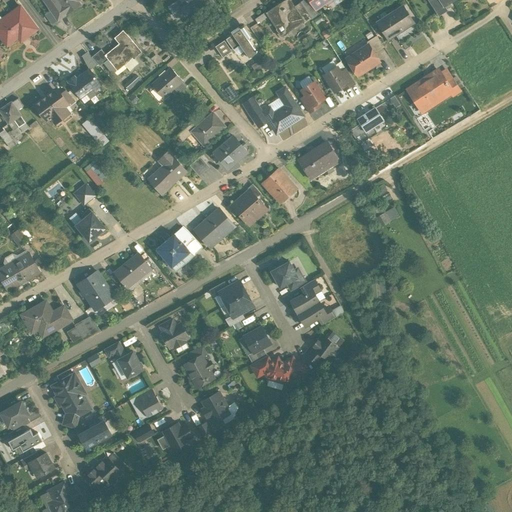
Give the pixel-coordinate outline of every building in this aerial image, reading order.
[(47,0),(52,7),(62,0),(69,11),(77,5),(73,0),(47,0)] [(62,0),(52,7),(59,17),(69,11),(62,0)] [(176,0),(170,4),(173,8),(171,9),(176,17),(185,12),(186,13),(200,4),(197,0),(176,0)] [(197,0),(200,4),(204,11),(209,8),(214,16),(220,12),(212,0),(197,0)] [(298,11),(295,6),(294,7),(289,0),(285,0),(266,13),(276,27),(283,23),(289,32),(304,21),(305,21),(298,11)] [(309,0),(316,9),(330,0),(309,0)] [(429,0),(440,15),(447,10),(446,8),(450,6),(449,3),(453,0),(429,0)] [(311,18),(301,2),(295,6),(298,11),(305,21),(304,21),(305,22),(311,18)] [(22,3),(0,19),(0,31),(9,43),(20,35),(22,39),(39,26),(22,3)] [(403,6),(378,22),(389,39),(398,33),(398,34),(401,32),(401,31),(414,23),(403,6)] [(243,27),(241,29),(239,26),(231,31),(233,34),(226,38),(227,39),(233,48),(234,49),(240,45),(249,58),(257,52),(248,39),(250,38),(243,27)] [(142,51),(124,29),(117,35),(123,43),(117,48),(115,46),(107,52),(107,53),(110,56),(119,67),(126,61),(127,60),(125,58),(131,53),(134,57),(135,57),(142,51)] [(377,35),(366,43),(368,45),(369,45),(374,54),(384,47),(377,35)] [(226,41),(225,39),(216,45),(223,56),(232,50),(231,49),(233,48),(227,39),(226,41)] [(368,45),(347,59),(358,76),(370,67),(369,66),(378,60),(379,62),(374,54),(369,45),(368,45)] [(107,52),(103,47),(93,54),(101,63),(110,56),(107,53),(107,52)] [(131,53),(125,58),(127,60),(126,61),(131,68),(139,62),(135,57),(134,57),(131,53)] [(91,66),(78,76),(76,73),(69,78),(82,95),(88,91),(92,96),(98,91),(96,88),(103,82),(91,66)] [(171,67),(152,83),(164,97),(183,81),(171,67)] [(337,67),(325,75),(335,92),(347,84),(342,75),(341,73),(337,67)] [(355,83),(346,69),(341,73),(342,75),(347,84),(349,87),(355,83)] [(438,70),(428,77),(429,79),(410,92),(424,114),(453,96),(450,92),(451,91),(446,83),(438,70)] [(134,89),(125,78),(120,82),(129,93),(134,89)] [(460,91),(452,79),(446,83),(451,91),(450,92),(453,96),(460,91)] [(325,98),(314,82),(302,90),(305,95),(312,107),(313,106),(325,98)] [(78,99),(67,87),(63,91),(72,103),(78,99)] [(286,106),(274,113),(271,109),(264,114),(275,131),(278,132),(281,129),(282,127),(289,122),(293,123),(304,116),(285,87),(277,92),(286,106)] [(63,91),(59,94),(55,88),(36,102),(48,118),(52,115),(57,120),(71,110),(66,104),(70,101),(71,103),(72,103),(63,91)] [(20,95),(2,107),(10,120),(11,120),(16,116),(18,120),(21,123),(27,120),(18,108),(25,103),(20,95)] [(313,106),(312,107),(305,95),(300,99),(309,113),(315,109),(313,106)] [(394,96),(390,99),(395,108),(401,105),(394,96)] [(262,111),(253,97),(243,103),(253,118),(262,111)] [(376,108),(357,120),(360,124),(365,132),(373,127),(384,121),(376,108)] [(197,126),(192,130),(193,132),(204,144),(225,126),(213,112),(197,126)] [(92,117),(86,122),(90,127),(96,122),(92,117)] [(27,120),(21,123),(24,129),(30,125),(27,120)] [(193,122),(178,135),(183,141),(193,132),(192,130),(197,126),(193,122)] [(360,124),(350,130),(355,139),(365,132),(360,124)] [(19,125),(13,129),(16,135),(22,131),(19,125)] [(13,137),(6,127),(1,131),(8,140),(13,137)] [(373,127),(365,132),(369,139),(377,134),(373,127)] [(13,137),(8,140),(12,145),(19,140),(16,135),(13,137)] [(248,152),(233,135),(215,151),(227,165),(238,155),(240,158),(248,152)] [(328,143),(309,155),(308,153),(298,160),(311,180),(325,171),(324,168),(338,159),(328,143)] [(165,195),(190,174),(183,166),(172,152),(161,161),(164,165),(150,177),(165,195)] [(209,165),(200,156),(190,165),(199,174),(209,165)] [(356,157),(348,164),(352,168),(359,161),(356,157)] [(278,168),(263,182),(280,202),(296,189),(278,168)] [(88,181),(76,190),(85,202),(97,192),(88,181)] [(253,183),(248,187),(250,190),(250,189),(257,197),(261,193),(253,183)] [(257,197),(250,189),(250,190),(242,197),(257,214),(265,207),(257,197)] [(257,214),(242,197),(234,204),(233,204),(240,212),(248,222),(257,214)] [(232,202),(227,206),(235,216),(240,212),(233,204),(234,204),(232,202)] [(109,228),(91,205),(88,207),(86,209),(84,212),(82,215),(84,217),(77,222),(91,238),(97,233),(101,233),(103,232),(104,232),(106,231),(108,229),(109,228)] [(221,209),(205,223),(204,221),(195,229),(209,245),(233,223),(221,209)] [(385,215),(376,220),(380,227),(389,222),(385,215)] [(195,238),(183,224),(176,231),(187,245),(195,238)] [(19,228),(13,232),(22,243),(28,238),(19,228)] [(176,231),(157,246),(164,253),(163,257),(167,257),(173,264),(183,256),(187,261),(195,254),(187,245),(176,231)] [(203,247),(195,238),(187,245),(195,254),(203,247)] [(140,250),(116,269),(129,285),(153,266),(140,250)] [(30,251),(0,267),(0,271),(9,287),(41,269),(30,251)] [(289,261),(271,271),(280,287),(287,284),(298,277),(298,276),(289,261)] [(97,270),(77,283),(95,308),(114,295),(97,270)] [(298,277),(287,284),(291,291),(306,282),(301,274),(298,276),(298,277)] [(314,280),(301,288),(304,294),(312,290),(313,291),(318,288),(314,280)] [(240,281),(227,288),(227,289),(220,293),(226,305),(247,293),(240,281)] [(224,282),(210,289),(214,297),(220,293),(227,289),(227,288),(224,282)] [(304,294),(291,301),(298,314),(319,302),(313,291),(312,290),(304,294)] [(247,293),(226,305),(221,308),(227,319),(232,316),(233,316),(240,312),(241,313),(254,306),(247,293)] [(46,299),(24,312),(32,327),(39,323),(44,333),(73,317),(65,304),(53,311),(46,299)] [(319,302),(298,314),(305,326),(318,319),(326,315),(325,313),(319,302)] [(341,307),(332,312),(335,318),(344,313),(341,307)] [(331,310),(325,313),(326,315),(318,319),(322,325),(335,318),(332,312),(331,310)] [(240,312),(233,316),(232,316),(227,319),(231,326),(244,319),(241,313),(240,312)] [(91,314),(75,323),(84,338),(102,328),(91,314)] [(177,324),(173,317),(161,324),(164,330),(177,324)] [(190,335),(182,321),(177,324),(164,330),(163,331),(171,346),(175,343),(176,345),(186,340),(185,338),(190,335)] [(262,327),(245,336),(253,352),(253,353),(263,348),(271,343),(262,327)] [(340,350),(322,335),(313,346),(313,347),(326,357),(331,361),(340,350)] [(120,339),(106,347),(110,355),(115,351),(124,347),(120,339)] [(202,343),(188,351),(192,359),(202,353),(203,354),(207,351),(202,343)] [(326,357),(313,347),(313,346),(312,346),(305,354),(319,365),(326,357)] [(124,347),(115,351),(119,357),(127,353),(124,347)] [(263,348),(253,353),(253,352),(248,355),(253,363),(267,355),(263,348)] [(127,353),(119,357),(129,375),(134,372),(136,373),(141,370),(141,368),(144,366),(143,365),(144,364),(142,359),(140,359),(134,349),(127,353)] [(192,359),(186,362),(190,369),(189,372),(191,376),(194,376),(198,385),(215,375),(211,368),(212,367),(214,364),(212,359),(208,359),(206,360),(203,354),(202,353),(192,359)] [(253,363),(252,364),(255,370),(271,361),(267,355),(253,363)] [(296,364),(293,357),(284,362),(280,361),(278,358),(271,361),(255,370),(258,375),(265,372),(268,378),(285,382),(300,374),(295,364),(296,364)] [(308,371),(302,360),(296,364),(295,364),(300,374),(301,375),(308,371)] [(87,392),(75,371),(53,384),(67,411),(70,411),(74,409),(74,410),(75,409),(78,414),(81,413),(87,410),(79,396),(81,395),(82,396),(84,395),(83,394),(87,392)] [(153,385),(137,394),(148,414),(154,411),(154,412),(159,409),(159,408),(164,406),(160,398),(160,397),(159,398),(158,394),(158,393),(157,394),(153,385)] [(220,389),(203,399),(207,405),(203,407),(208,415),(212,414),(215,420),(230,411),(226,405),(228,404),(220,389)] [(23,400),(2,411),(10,424),(12,423),(28,414),(30,413),(23,400)] [(74,409),(70,411),(67,411),(64,423),(74,425),(78,423),(81,413),(78,414),(75,409),(74,410),(74,409)] [(104,413),(88,421),(91,426),(105,419),(105,420),(107,419),(104,413)] [(28,414),(12,423),(15,429),(31,420),(28,414)] [(91,426),(80,432),(88,445),(112,432),(105,420),(105,419),(91,426)] [(209,419),(197,426),(204,438),(216,431),(209,419)] [(179,420),(164,429),(174,447),(189,439),(188,438),(181,424),(179,420)] [(194,434),(187,421),(181,424),(188,438),(194,434)] [(150,422),(135,430),(140,439),(155,431),(150,422)] [(36,424),(10,439),(17,453),(44,439),(36,424)] [(37,449),(22,458),(27,467),(33,464),(30,460),(40,455),(37,449)] [(40,455),(30,460),(33,464),(39,475),(55,465),(47,451),(40,455)] [(108,455),(98,464),(97,463),(87,472),(100,485),(108,477),(113,482),(124,471),(108,455)] [(94,495),(85,480),(78,483),(86,497),(85,497),(86,499),(94,495)] [(65,481),(50,489),(56,500),(51,503),(51,504),(55,511),(57,511),(77,502),(69,488),(65,481)] [(78,483),(69,488),(77,502),(85,497),(86,497),(78,483)] [(56,500),(50,489),(41,494),(48,506),(51,504),(51,503),(56,500)] [(492,511),(489,503),(483,505),(485,511),(492,511)]
